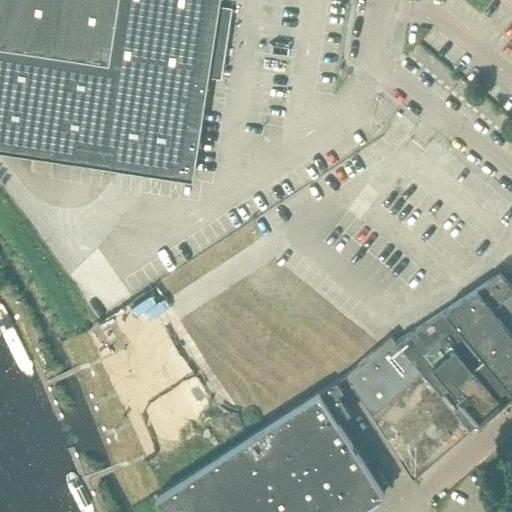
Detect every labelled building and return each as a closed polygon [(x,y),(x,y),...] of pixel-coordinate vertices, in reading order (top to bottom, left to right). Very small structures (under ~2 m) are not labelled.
[(216,0),(0,0),(0,147),(190,176),(206,75),(201,75),(202,72),(216,74),(227,5),(212,2),(212,0),(215,0),(217,0),(216,0)] [(511,287),(500,273),(446,309),(511,385),(511,287)] [(428,320),(397,341),(442,393),(451,386),(464,402),(456,409),(471,427),(511,392),(511,385),(446,309),(428,320)] [(384,341),(347,373),(347,374),(412,474),(414,477),(471,427),(456,409),(455,410),(441,394),(442,393),(397,341),(391,334),(384,341)] [(161,492),(157,495),(167,511),(353,511),(385,492),(339,420),(350,413),(338,393),(343,390),(337,381),(337,380),(320,391),(161,492)]
